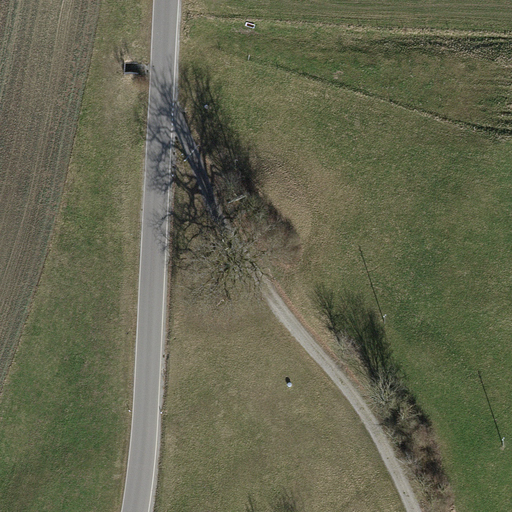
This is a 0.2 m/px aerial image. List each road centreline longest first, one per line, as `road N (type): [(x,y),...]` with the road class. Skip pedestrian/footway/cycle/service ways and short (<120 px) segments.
road 1 (tertiary): [(169,0),(143,468),(132,511)]
road 2 (track): [(162,85),(233,241),(360,403),(410,511)]
